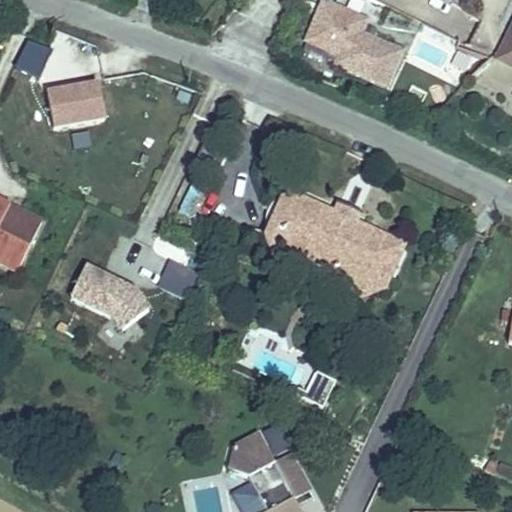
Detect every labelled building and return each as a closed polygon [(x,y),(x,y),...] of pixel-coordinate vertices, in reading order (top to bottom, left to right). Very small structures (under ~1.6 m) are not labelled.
[(349,0),(303,0),(294,21),(327,36),(323,45),(372,67),(387,34),(347,15),(353,2),(349,0)] [(511,72),(502,92),(511,97),(511,0),(508,0),(480,53),(511,70),(511,72)] [(327,36),(294,21),(290,30),(323,45),(327,36)] [(98,81),(46,96),(57,136),(109,121),(98,81)] [(62,150),(79,147),(77,133),(60,135),(62,150)] [(274,174),(263,204),(373,261),(379,264),(395,233),(338,206),(335,215),(320,208),(324,198),(274,174)] [(0,186),(0,245),(11,251),(32,204),(0,186)] [(373,261),(263,204),(259,216),(307,238),(304,247),(321,256),(325,249),(359,265),(373,261)] [(307,238),(259,216),(265,240),(281,236),(304,247),(307,238)] [(379,264),(373,261),(359,265),(325,249),(321,256),(343,267),(347,282),(375,273),(379,264)] [(168,261),(156,289),(184,301),(196,274),(168,261)] [(69,302),(134,333),(151,298),(86,267),(69,302)] [(511,295),(508,295),(502,328),(511,330),(511,295)] [(296,386),(316,394),(328,366),(308,358),(296,386)] [(249,419),(223,434),(219,456),(239,463),(259,497),(240,509),(239,511),(299,511),(301,511),(286,483),(302,474),(281,438),(265,448),(249,419)] [(334,511),(363,511),(375,487),(351,476),(334,511)]
